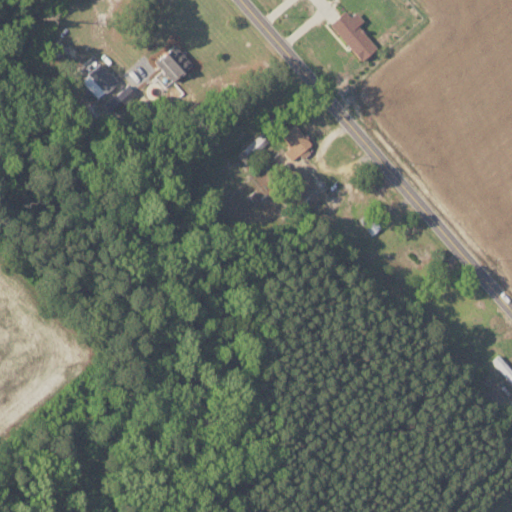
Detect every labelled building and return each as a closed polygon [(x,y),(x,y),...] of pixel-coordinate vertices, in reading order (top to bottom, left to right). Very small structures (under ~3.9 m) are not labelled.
[(360,23),(348,8),(329,24),(361,61),(377,48),(357,25),(360,23)] [(162,70),(156,75),(165,86),(191,64),(175,44),(154,62),(162,70)] [(98,99),(117,81),(100,63),(81,80),(98,99)] [(310,150),(306,146),(312,141),(294,122),(281,134),(292,145),(284,152),(292,160),(299,153),(302,157),(310,150)] [(269,140),(262,132),(237,152),(244,160),(269,140)] [(381,226),(367,211),(359,219),(372,234),(381,226)]
